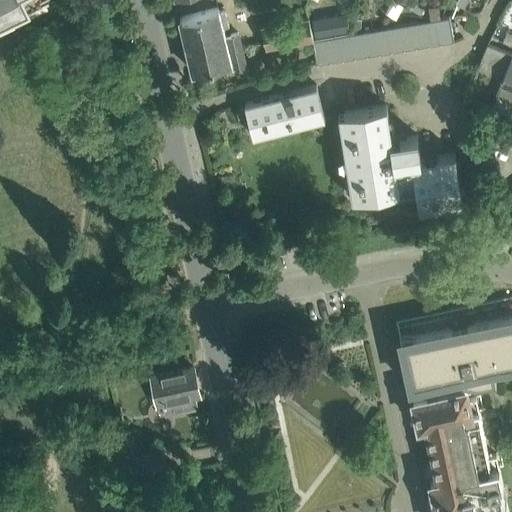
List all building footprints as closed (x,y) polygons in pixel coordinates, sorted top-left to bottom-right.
[(0,0),(0,29),(1,29),(5,28),(8,26),(11,25),(15,23),(19,20),(22,19),(25,16),(29,13),(33,10),(36,7),(38,5),(41,1),(41,0),(0,0)] [(247,64),(239,31),(227,34),(220,8),(180,17),(193,71),(233,62),(235,68),(247,64)] [(454,41),(450,15),(437,17),(442,43),(454,41)] [(311,29),(312,28),(310,16),(262,25),(266,46),(312,37),(311,29)] [(442,43),(437,17),(425,19),(429,45),(442,43)] [(429,45),(425,19),(412,21),(417,47),(429,45)] [(417,47),(412,21),(400,23),(404,49),(417,47)] [(404,49),(400,23),(388,25),(392,51),(404,49)] [(392,51),(388,25),(375,28),(380,53),(392,51)] [(380,53),(375,28),(363,30),(367,55),(380,53)] [(367,55),(363,30),(352,31),(350,32),(355,58),(367,55)] [(511,44),(511,33),(507,31),(503,41),(511,44)] [(355,58),(350,32),(338,34),(342,60),(355,58)] [(342,60),(338,34),(326,35),(330,62),(342,60)] [(330,62),(326,35),(313,37),(318,64),(330,62)] [(511,52),(488,43),(480,64),(502,78),(491,106),(511,114),(511,52)] [(326,117),(318,84),(282,93),(290,126),(326,117)] [(290,126),(282,93),(246,103),(254,135),(290,126)] [(462,196),(455,153),(421,159),(417,135),(406,137),(405,130),(391,133),(387,104),(344,111),(347,128),(342,129),(346,155),(351,154),(354,170),(349,171),(353,197),(416,186),(420,208),(445,204),(445,199),(462,196)] [(511,294),(396,319),(404,354),(403,355),(403,356),(402,357),(402,358),(402,359),(403,360),(403,361),(403,362),(404,362),(404,363),(405,364),(406,364),(410,386),(424,383),(427,395),(466,386),(496,380),(496,378),(495,378),(493,368),(502,366),(511,363),(511,294)] [(199,393),(194,366),(152,375),(158,402),(163,401),(166,415),(198,408),(195,394),(199,393)] [(508,511),(506,498),(503,495),(502,488),(503,484),(496,452),(489,454),(476,396),(469,398),(466,386),(427,395),(413,398),(414,403),(409,404),(412,420),(417,419),(419,424),(426,423),(430,438),(438,478),(430,480),(434,497),(433,498),(436,511),(508,511)] [(168,474),(163,451),(129,459),(134,481),(168,474)]
